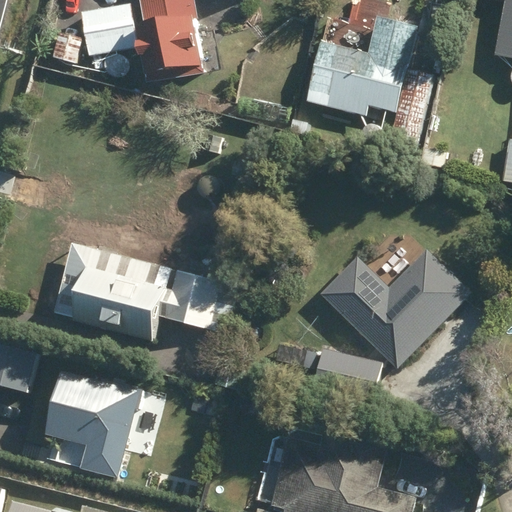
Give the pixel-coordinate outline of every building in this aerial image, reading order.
[(147,0),(151,26),(148,27),(158,84),(213,75),(200,0),(147,0)] [(137,7),(88,15),(95,57),(145,49),(137,7)] [(441,77),(416,70),(427,29),(387,19),(381,41),(335,29),(316,102),(372,117),(375,107),(403,114),(392,157),(415,163),(417,154),(421,155),(441,77)] [(66,36),(60,58),(82,64),(88,41),(66,36)] [(447,83),(442,104),(460,108),(465,87),(447,83)] [(246,91),(245,101),(259,102),(259,92),(246,91)] [(212,136),(208,152),(222,156),(226,140),(212,136)] [(82,323),(160,342),(174,288),(154,284),(159,265),(79,245),(62,314),(83,320),(82,323)] [(365,259),(329,296),(406,371),(479,295),(434,251),(397,290),(365,259)] [(185,273),(172,321),(217,332),(229,284),(185,273)] [(45,354),(0,341),(0,384),(34,394),(45,354)] [(249,370),(225,365),(220,387),(244,393),(249,370)] [(361,366),(352,385),(372,394),(381,376),(361,366)] [(152,391),(72,371),(56,436),(95,445),(89,470),(127,479),(144,411),(146,412),(152,391)] [(224,392),(204,387),(197,414),(216,419),(224,392)] [(292,463),(280,507),(295,511),(294,511),(423,511),(427,499),(389,489),(396,462),(305,438),(298,465),(292,463)] [(64,511),(9,497),(5,511),(64,511)]
